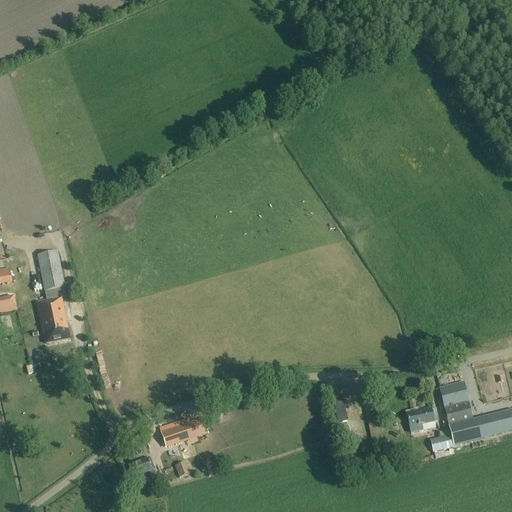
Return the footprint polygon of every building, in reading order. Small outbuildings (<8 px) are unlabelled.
[(57,252),(38,256),(47,301),(36,303),(43,335),(44,335),(46,344),(70,339),(62,298),(66,297),(64,288),(57,252)] [(0,284),(12,282),(9,269),(0,270),(0,284)] [(15,298),(1,301),(3,311),(17,309),(15,298)] [(0,334),(1,341),(9,339),(4,318),(0,318),(0,334)] [(464,383),(439,389),(444,409),(469,403),(464,383)] [(469,403),(444,409),(448,426),(473,420),(469,403)] [(431,411),(431,410),(407,416),(411,434),(430,430),(429,424),(434,423),(438,422),(435,410),(431,411)] [(511,410),(448,427),(454,447),(511,432),(511,410)] [(166,447),(207,434),(202,420),(161,434),(166,447)] [(452,449),(450,439),(448,431),(439,433),(441,441),(431,443),(433,453),(452,449)] [(133,465),(137,477),(150,473),(151,474),(155,473),(150,459),(133,465)] [(189,474),(185,464),(175,468),(179,478),(189,474)]
